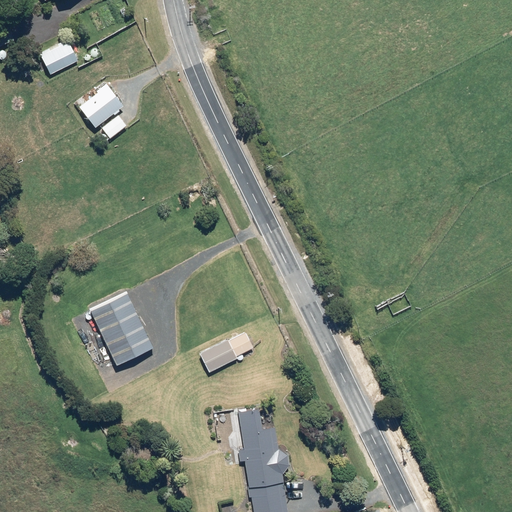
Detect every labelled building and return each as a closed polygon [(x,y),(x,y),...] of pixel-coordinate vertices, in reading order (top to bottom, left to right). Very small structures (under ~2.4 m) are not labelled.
[(9,22),(0,26),(0,46),(16,40),(9,22)] [(42,52),(52,74),(80,61),(69,39),(42,52)] [(98,45),(84,53),(88,62),(103,54),(98,45)] [(82,106),(98,127),(126,106),(109,83),(99,90),(100,92),(82,106)] [(120,115),(104,128),(112,138),(128,125),(120,115)] [(115,365),(152,347),(126,292),(89,310),(115,365)] [(207,371),(254,349),(245,331),(198,353),(207,371)] [(262,406),(241,410),(247,448),(241,449),(242,460),(248,459),(252,488),(284,483),(283,474),(284,473),(285,473),(285,472),(286,472),(287,471),(287,470),(288,470),(288,469),(289,468),(289,467),(290,466),(290,465),(290,464),(290,463),(290,462),(290,461),(290,460),(290,459),(290,458),(290,457),(289,457),(289,456),(289,455),(288,454),(288,453),(287,453),(287,452),(286,451),(285,451),(284,450),(283,449),(282,449),(281,449),(278,427),(265,429),(262,406)] [(252,488),(250,488),(251,498),(253,498),(255,511),(288,511),(284,483),(252,488)]
